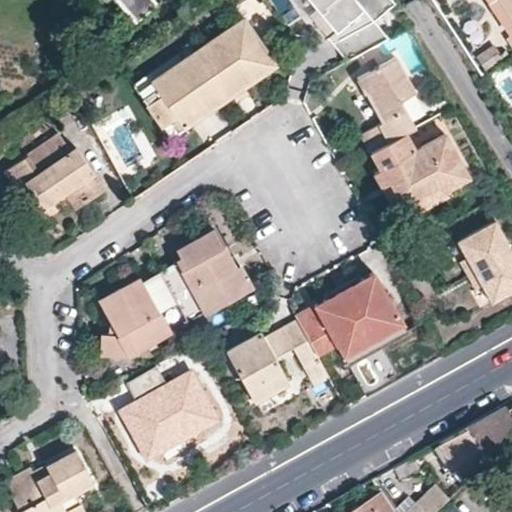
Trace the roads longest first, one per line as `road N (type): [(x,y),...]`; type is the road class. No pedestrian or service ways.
road 1 (residential): [(302,104),(367,227),(362,245),(295,282),(277,276),(221,168)]
road 2 (residential): [(511,360),(242,511)]
road 3 (residential): [(48,281),(221,168)]
road 4 (residential): [(48,281),(52,398),(0,435)]
road 5 (residential): [(221,168),(208,148),(277,102),(302,104)]
